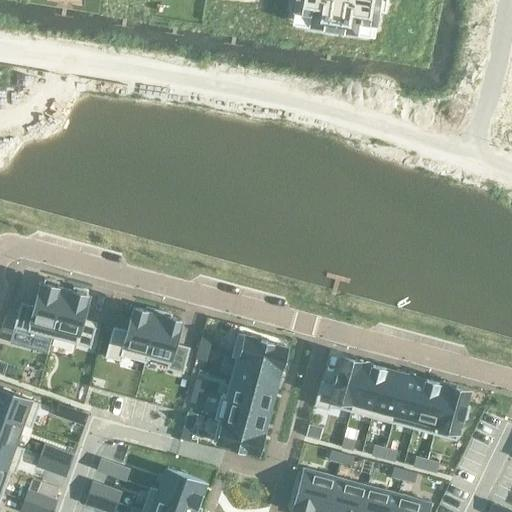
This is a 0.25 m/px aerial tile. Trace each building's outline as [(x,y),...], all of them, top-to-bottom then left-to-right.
[(294,0),(293,10),(312,14),(310,26),(357,34),(359,22),(378,25),(382,0),(294,0)] [(21,302),(14,327),(52,337),(55,328),(65,288),(58,286),(59,282),(45,279),(44,283),(41,282),(35,305),(21,302)] [(65,288),(55,328),(77,334),(75,343),(91,347),(97,322),(83,319),(90,295),(65,288)] [(114,327),(107,352),(122,356),(125,347),(148,353),(158,313),(134,307),(127,330),(114,327)] [(158,313),(148,353),(170,359),(168,368),(183,372),(190,347),(176,343),(182,320),(158,313)] [(238,333),(232,355),(241,357),(280,368),(286,346),(247,335),(238,333)] [(202,334),(199,346),(209,348),(212,337),(202,334)] [(199,346),(196,357),(206,360),(209,348),(199,346)] [(241,357),(235,378),(275,389),(280,368),(241,357)] [(322,381),(315,404),(330,408),(333,396),(353,402),(364,363),(342,357),(335,384),(322,381)] [(364,363),(353,402),(374,407),(385,368),(364,363)] [(385,368),(374,407),(395,413),(406,374),(385,368)] [(406,374),(395,413),(416,419),(426,379),(406,374)] [(197,378),(194,389),(203,392),(206,380),(197,378)] [(235,378),(230,399),(269,409),(275,389),(235,378)] [(426,379),(416,419),(437,424),(447,385),(426,379)] [(447,385),(437,424),(459,430),(469,391),(447,385)] [(0,387),(0,414),(23,423),(32,399),(0,387)] [(194,389),(191,401),(200,403),(203,392),(194,389)] [(230,399),(224,420),(263,430),(269,409),(230,399)] [(59,402),(55,413),(64,417),(68,405),(59,402)] [(0,414),(0,440),(15,445),(23,423),(0,414)] [(224,420),(218,442),(257,452),(263,430),(224,420)] [(184,426),(181,438),(190,440),(193,429),(184,426)] [(344,436),(342,446),(353,449),(356,439),(344,436)] [(0,440),(0,465),(7,468),(15,445),(0,440)] [(44,443),(40,454),(50,458),(54,446),(44,443)] [(374,444),(372,454),(383,457),(386,447),(374,444)] [(331,449),(329,459),(340,462),(343,452),(331,449)] [(343,452),(340,462),(352,465),(354,455),(343,452)] [(40,454),(36,466),(46,469),(50,458),(40,454)] [(416,455),(413,465),(425,468),(428,459),(416,455)] [(428,459),(425,468),(436,471),(439,462),(428,459)] [(121,464),(117,476),(127,479),(131,468),(121,464)] [(394,466),(391,476),(403,479),(405,469),(394,466)] [(167,467),(159,491),(197,505),(206,481),(167,467)] [(305,468),(293,511),(298,511),(326,511),(336,476),(305,468)] [(405,469),(403,479),(414,482),(417,472),(405,469)] [(336,476),(326,511),(360,511),(368,484),(336,476)] [(368,484),(360,511),(393,511),(399,493),(368,484)] [(113,487),(109,499),(118,502),(122,491),(113,487)] [(28,488),(24,500),(34,503),(38,492),(28,488)] [(159,491),(151,511),(194,511),(197,505),(159,491)] [(399,493),(393,511),(427,511),(430,501),(399,493)] [(109,499),(105,510),(110,511),(114,511),(118,502),(109,499)] [(24,500),(20,511),(23,511),(30,511),(34,503),(24,500)]
